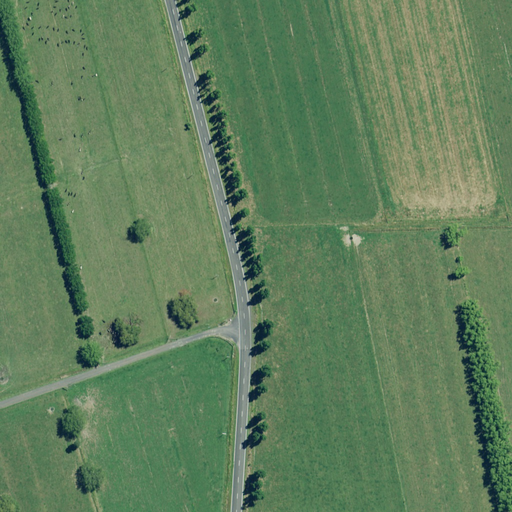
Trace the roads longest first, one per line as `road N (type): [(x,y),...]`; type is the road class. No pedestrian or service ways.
road 1 (tertiary): [(166,0),(241,288),(234,511)]
road 2 (track): [(244,328),(209,331),(0,403)]
